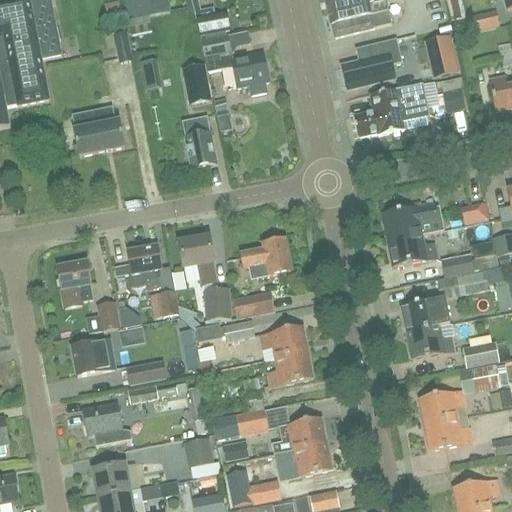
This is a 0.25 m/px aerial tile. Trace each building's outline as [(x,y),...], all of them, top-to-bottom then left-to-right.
[(50,0),(31,0),(0,6),(0,133),(11,132),(6,110),(49,101),(42,62),(62,58),(50,0)] [(125,22),(170,13),(169,7),(153,10),(150,0),(127,0),(122,1),(125,22)] [(324,0),(334,39),(390,26),(384,0),(324,0)] [(446,0),(452,23),(465,20),(460,0),(446,0)] [(511,0),(503,0),(506,12),(511,10),(511,0)] [(107,5),(109,18),(122,15),(120,3),(107,5)] [(198,38),(230,33),(226,13),(195,19),(198,38)] [(470,33),(494,27),(491,14),(467,19),(470,33)] [(148,18),(127,22),(130,37),(151,33),(148,18)] [(132,62),(127,33),(125,34),(122,20),(111,22),(113,36),(112,36),(118,65),(132,62)] [(433,80),(459,74),(450,37),(424,43),(433,80)] [(228,38),(201,43),(207,74),(233,69),(237,90),(268,84),(262,55),(232,61),(228,38)] [(365,47),(368,60),(341,66),(346,90),(393,79),(390,66),(401,64),(395,40),(365,47)] [(511,66),(511,57),(509,44),(496,47),(501,69),(511,66)] [(138,67),(143,87),(152,85),(147,65),(138,67)] [(211,102),(204,67),(181,71),(188,107),(211,102)] [(457,79),(459,88),(476,84),(473,74),(457,79)] [(223,77),(208,81),(211,93),(226,89),(223,77)] [(511,88),(507,89),(505,80),(489,83),(495,115),(511,111),(511,88)] [(440,109),(434,84),(370,98),(373,114),(353,118),(358,140),(378,135),(378,137),(403,131),(402,123),(429,117),(427,111),(440,109)] [(446,115),(466,111),(462,90),(442,94),(446,115)] [(218,119),(228,117),(227,112),(228,112),(225,101),(215,103),(218,119)] [(74,133),(79,158),(124,149),(119,124),(116,125),(112,109),(72,117),(75,133),(74,133)] [(185,140),(190,170),(216,165),(210,135),(205,136),(204,131),(194,133),(195,138),(185,140)] [(511,192),(507,193),(510,209),(498,212),(500,226),(503,231),(511,229),(511,192)] [(388,243),(420,237),(418,226),(437,222),(434,206),(382,217),(388,243)] [(483,206),(472,209),(475,223),(487,221),(483,206)] [(456,239),(454,231),(444,233),(446,241),(456,239)] [(511,256),(511,235),(491,239),(495,260),(499,259),(508,257),(511,256)] [(423,248),(420,237),(388,243),(393,269),(435,261),(432,246),(423,248)] [(179,245),(186,284),(200,281),(201,287),(216,285),(212,265),(213,264),(209,239),(179,245)] [(268,278),(291,273),(284,242),(262,246),(263,252),(239,256),(242,270),(266,265),(268,278)] [(161,290),(162,296),(175,293),(171,270),(161,271),(157,249),(128,254),(130,267),(131,275),(128,276),(131,290),(146,288),(147,293),(161,290)] [(470,256),(440,262),(443,280),(474,274),(473,271),(481,269),(479,259),(471,261),(470,256)] [(510,267),(508,257),(499,259),(501,269),(503,269),(510,267)] [(81,304),(92,302),(89,287),(91,287),(87,264),(70,267),(70,265),(60,266),(61,269),(57,270),(61,292),(62,292),(65,310),(82,307),(81,304)] [(131,275),(130,267),(114,270),(116,278),(128,276),(131,275)] [(486,273),(455,279),(459,298),(499,290),(496,274),(486,276),(486,273)] [(231,322),(229,291),(203,293),(205,323),(231,322)] [(179,317),(177,307),(175,293),(156,297),(160,320),(178,317),(179,317)] [(235,322),(274,314),(269,293),(231,301),(235,322)] [(443,301),(401,309),(406,336),(439,329),(448,327),(443,301)] [(120,331),(116,304),(96,307),(101,334),(120,331)] [(196,315),(177,307),(179,317),(179,319),(186,325),(196,315)] [(225,345),(255,339),(251,322),(222,328),(225,345)] [(197,346),(222,341),(219,327),(195,331),(197,346)] [(275,362),(307,355),(302,329),(260,337),(263,353),(272,351),(275,362)] [(441,340),(439,329),(406,336),(411,361),(453,353),(450,338),(441,340)] [(181,334),(187,371),(198,369),(192,332),(181,334)] [(114,372),(109,343),(71,349),(76,379),(114,372)] [(494,344),(462,350),(466,370),(498,364),(494,344)] [(307,355),(275,362),(277,373),(267,374),(270,389),(313,381),(307,355)] [(214,373),(211,362),(199,365),(202,376),(214,373)] [(165,381),(162,366),(127,372),(130,388),(165,381)] [(243,415),(264,411),(257,381),(241,384),(243,395),(239,396),(242,415),(243,415)] [(155,387),(127,392),(130,406),(158,401),(158,399),(187,394),(185,384),(174,386),(174,387),(156,391),(155,387)] [(204,421),(197,390),(187,392),(196,437),(208,435),(205,421),(204,421)] [(457,394),(419,401),(423,421),(461,414),(457,394)] [(116,406),(82,412),(87,439),(93,438),(95,449),(132,442),(130,433),(121,431),(116,406)] [(264,412),(264,411),(243,415),(242,415),(212,421),(216,440),(217,443),(224,441),(268,433),(264,412)] [(461,414),(423,421),(427,442),(465,435),(461,414)] [(289,426),(278,429),(278,431),(281,444),(271,446),(273,457),(293,453),(325,446),(320,420),(289,426)] [(465,435),(427,442),(431,462),(469,455),(465,435)] [(183,447),(188,472),(214,466),(209,441),(183,447)] [(165,444),(144,444),(144,458),(164,458),(165,444)] [(238,461),(235,445),(224,447),(227,463),(238,461)] [(293,453),(295,464),(285,466),(289,481),(331,473),(325,446),(293,453)] [(98,499),(129,494),(124,467),(93,472),(98,499)] [(0,506),(17,503),(13,477),(0,479),(0,506)] [(277,482),(239,490),(242,510),(281,502),(277,482)] [(129,494),(98,499),(100,511),(143,511),(142,503),(162,499),(160,488),(129,494)] [(313,511),(331,511),(340,510),(337,494),(331,495),(311,499),(313,511)] [(194,511),(225,511),(222,495),(192,501),(194,511)] [(309,511),(307,500),(295,503),(296,511),(309,511)]
